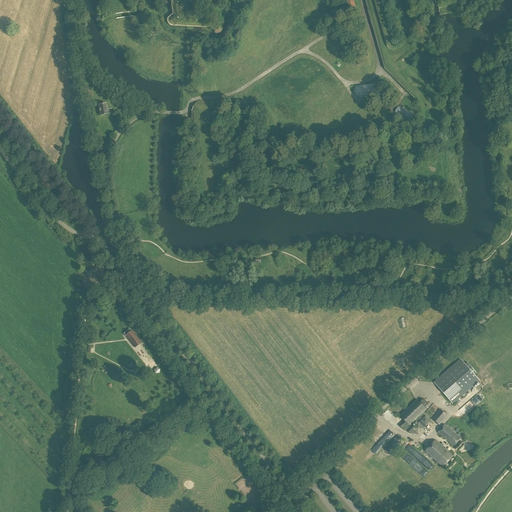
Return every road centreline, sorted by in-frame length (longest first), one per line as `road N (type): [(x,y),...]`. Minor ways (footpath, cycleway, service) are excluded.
road 1 (unclassified): [(289,490),(97,240)]
road 2 (unclassified): [(289,490),(511,295)]
road 3 (unclassified): [(97,240),(61,223),(0,150)]
